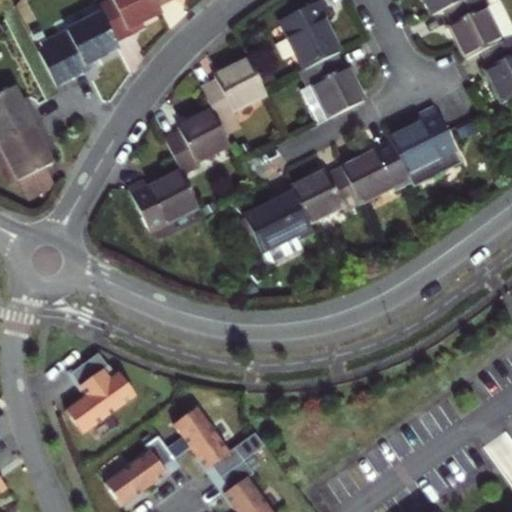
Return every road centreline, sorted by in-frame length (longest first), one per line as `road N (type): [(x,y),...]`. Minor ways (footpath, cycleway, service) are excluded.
road 1 (tertiary): [(50,254),(175,312),(278,327),(317,322),(386,294),(511,207)]
road 2 (residential): [(50,254),(143,93),(240,0)]
road 3 (residential): [(50,254),(25,309),(13,374),(57,511)]
